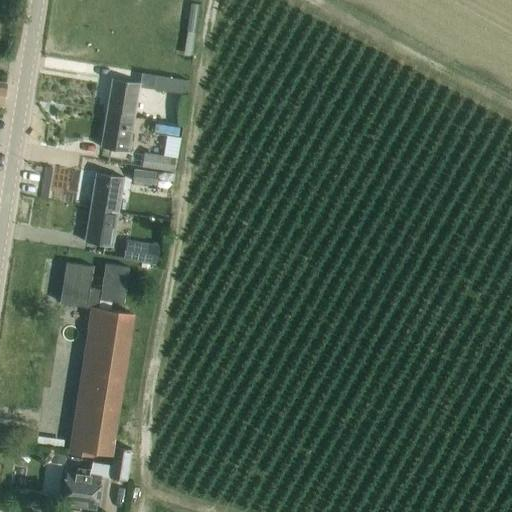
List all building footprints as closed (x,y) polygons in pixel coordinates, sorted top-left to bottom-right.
[(186,93),(188,80),(157,75),(155,88),(186,93)] [(134,117),(140,82),(112,77),(106,112),(134,117)] [(172,118),(194,118),(193,104),(171,104),(172,118)] [(128,151),(134,117),(106,112),(100,146),(128,151)] [(176,137),(178,125),(155,121),(153,133),(176,137)] [(173,170),(175,157),(144,152),(142,165),(173,170)] [(156,184),(158,172),(134,169),(133,180),(156,184)] [(118,211),(123,176),(96,172),(90,206),(118,211)] [(112,245),(118,211),(90,206),(84,241),(112,245)] [(141,226),(143,216),(126,213),(124,222),(141,226)] [(128,241),(125,257),(157,262),(160,246),(128,241)] [(101,289),(89,287),(92,265),(65,261),(59,302),(91,307),(88,326),(89,326),(69,451),(91,454),(92,450),(109,453),(111,441),(114,441),(134,312),(110,308),(111,299),(124,301),(128,267),(104,263),(101,289)] [(124,480),(129,450),(116,448),(112,478),(124,480)] [(87,474),(88,468),(76,466),(75,472),(65,471),(60,502),(93,507),(98,476),(87,474)]
